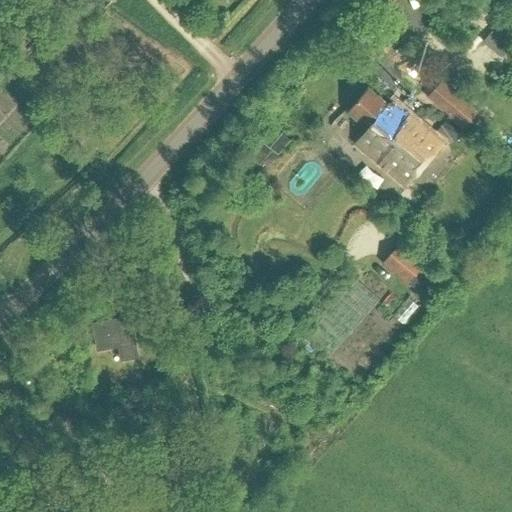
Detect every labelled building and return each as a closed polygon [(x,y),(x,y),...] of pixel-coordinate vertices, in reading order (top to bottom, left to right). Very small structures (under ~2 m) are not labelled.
[(428,96),(457,121),(463,127),(478,110),(472,104),(443,79),(428,96)] [(398,115),(368,89),(348,112),(369,130),(357,143),(406,186),(443,145),(402,109),(398,115)] [(20,107),(1,126),(14,138),(33,118),(20,107)] [(446,120),(441,125),(458,139),(462,134),(446,120)] [(401,244),(385,264),(408,282),(424,262),(401,244)] [(424,265),(409,284),(423,296),(439,277),(424,265)] [(155,326),(153,312),(141,313),(143,327),(155,326)] [(131,315),(92,322),(96,350),(118,347),(121,360),(139,357),(131,315)]
